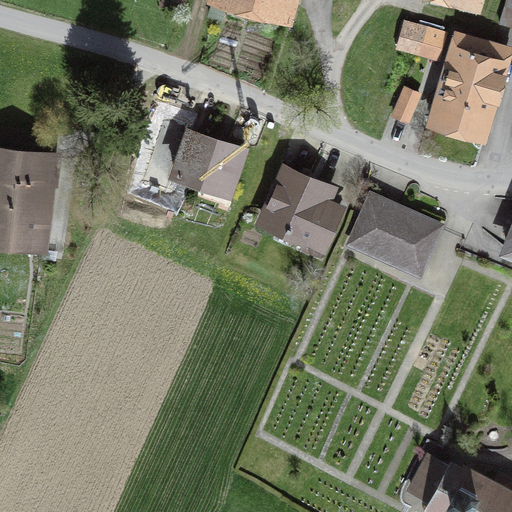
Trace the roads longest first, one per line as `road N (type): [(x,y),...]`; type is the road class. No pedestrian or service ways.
road 1 (unclassified): [(0,17),(168,63),(422,169),(511,179)]
road 2 (track): [(344,136),(331,77),(376,0)]
